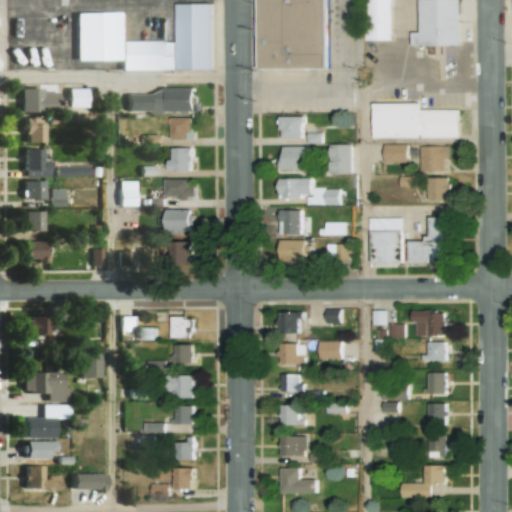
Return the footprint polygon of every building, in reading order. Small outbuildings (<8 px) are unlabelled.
[(266,73),(266,0),(334,0),(335,73),(266,73)] [(369,0),(370,39),(395,39),(394,0),(369,0)] [(426,51),(426,4),(463,4),(463,50),(426,51)] [(182,75),(182,9),(215,9),(215,75),(182,75)] [(81,19),(124,18),(126,64),(83,65),(81,19)] [(61,110),(60,87),(22,88),(23,111),(61,110)] [(89,106),(89,87),(67,87),(67,106),(89,106)] [(197,89),(127,89),(127,112),(197,111),(197,89)] [(377,108),(424,107),(425,141),(378,142),(377,108)] [(323,142),(323,126),(307,126),(306,115),(279,115),(280,137),(307,137),(307,142),(323,142)] [(194,116),(170,116),(170,139),(194,139),(194,116)] [(45,117),(26,117),(26,142),(45,142),(45,117)] [(355,143),(332,143),(332,172),(355,172),(355,143)] [(384,162),(410,162),(410,143),(384,143),(384,162)] [(421,170),(449,170),(449,145),(421,145),(421,170)] [(195,147),(170,146),(169,169),(194,170),(195,147)] [(311,168),(311,146),(284,146),(284,168),(311,168)] [(23,170),(47,170),(47,148),(23,148),(23,170)] [(310,203),(342,203),(342,186),(315,187),(315,176),(280,177),(280,198),(310,197),(310,203)] [(453,177),(431,177),(431,199),(453,199),(453,177)] [(166,178),(166,199),(193,199),(193,178),(166,178)] [(45,180),(24,180),(24,199),(45,199),(45,180)] [(64,189),(51,188),(51,198),(53,198),(53,204),(57,204),(57,201),(64,202),(64,189)] [(304,208),(280,208),(280,233),(304,233),(304,208)] [(195,230),(195,209),(165,209),(165,230),(195,230)] [(24,210),(24,230),(45,230),(45,210),(24,210)] [(407,216),(371,216),(371,263),(406,263),(407,216)] [(432,216),(432,239),(412,240),(412,261),(453,261),(452,216),(432,216)] [(310,261),(308,238),(281,240),(283,263),(310,261)] [(28,259),(48,259),(48,240),(28,240),(28,259)] [(171,265),(194,265),(194,240),(171,240),(171,265)] [(330,242),(330,263),(350,263),(350,242),(330,242)] [(131,250),(118,250),(118,263),(131,263),(131,250)] [(343,308),(330,308),(330,322),(343,322),(343,308)] [(305,309),(280,309),(280,332),(305,332),(305,309)] [(449,309),(416,309),(416,333),(449,333),(449,309)] [(195,336),(195,314),(171,314),(171,336),(195,336)] [(52,315),(28,315),(28,333),(52,333),(52,315)] [(344,339),(319,339),(319,357),(344,357),(344,339)] [(448,340),(428,340),(428,361),(448,361),(448,340)] [(306,341),(277,341),(277,365),(306,365),(306,341)] [(196,343),(173,343),(173,364),(196,364),(196,343)] [(101,350),(79,350),(79,377),(101,377),(101,350)] [(23,391),(64,390),(63,370),(22,371),(23,391)] [(429,392),(449,392),(448,370),(428,370),(429,392)] [(282,390),(305,390),(305,372),(282,372),(282,390)] [(165,373),(165,395),(195,396),(196,373),(165,373)] [(448,401),(428,401),(428,424),(448,424),(448,401)] [(281,403),(281,424),(302,424),(302,403),(281,403)] [(56,436),(56,418),(69,418),(69,404),(42,404),(42,417),(25,417),(25,437),(56,436)] [(175,404),(175,426),(196,426),(196,404),(175,404)] [(429,455),(447,455),(447,433),(429,433),(429,455)] [(154,434),(138,434),(138,446),(154,446),(154,434)] [(282,453),(308,453),(308,434),(282,434),(282,453)] [(25,456),(56,456),(56,440),(25,440),(25,456)] [(426,481),(402,482),(402,497),(433,496),(433,481),(448,481),(448,463),(426,463),(426,481)] [(45,464),(26,464),(26,488),(61,488),(61,475),(45,475),(45,464)] [(175,488),(198,488),(198,464),(175,464),(175,488)] [(303,477),(303,466),(283,466),(283,491),(319,491),(319,477),(303,477)] [(82,487),(108,487),(108,471),(82,471),(82,487)]
